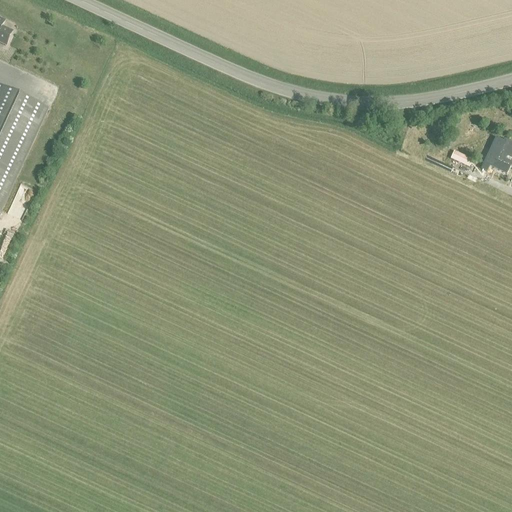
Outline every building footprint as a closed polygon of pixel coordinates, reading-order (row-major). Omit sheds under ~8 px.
[(0,43),(6,46),(12,32),(2,27),(5,21),(0,18),(0,43)] [(0,211),(2,213),(49,110),(0,86),(0,211)] [(471,123),(469,129),(477,133),(479,127),(471,123)] [(491,149),(484,165),(493,169),(496,162),(510,169),(511,163),(511,144),(510,144),(505,142),(503,146),(500,153),(491,149)] [(454,153),(450,161),(468,169),(472,162),(454,153)]
